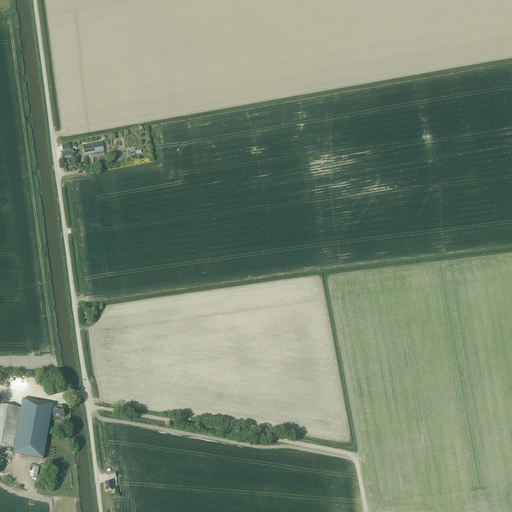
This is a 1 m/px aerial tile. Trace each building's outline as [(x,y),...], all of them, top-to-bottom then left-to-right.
[(104,153),(102,141),(82,145),(84,157),(104,153)] [(60,152),(62,160),(74,158),(72,149),(70,150),(69,144),(61,145),(62,151),(60,152)] [(50,416),(64,418),(64,417),(65,416),(65,415),(64,414),(65,408),(55,406),(55,407),(52,406),(53,405),(22,399),(13,454),(43,460),(51,416),(50,416)] [(0,444),(13,447),(20,408),(0,404),(0,444)] [(111,490),(111,487),(114,487),(113,481),(104,482),(105,491),(111,490)]
